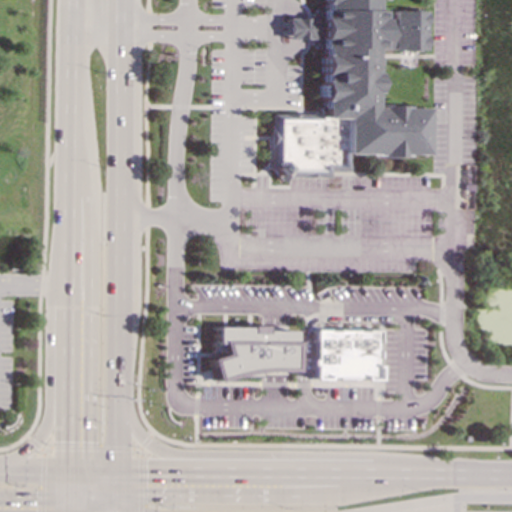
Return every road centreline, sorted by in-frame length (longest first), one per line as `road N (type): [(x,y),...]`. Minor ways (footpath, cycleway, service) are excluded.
road 1 (secondary): [(115,470),(116,38)]
road 2 (primary): [(67,53),(90,196),(89,470)]
road 3 (primary): [(511,473),(115,470)]
road 4 (primary): [(471,473),(372,454),(167,453),(144,442),(116,400)]
road 5 (primary): [(431,473),(337,495),(115,495)]
road 6 (secondary): [(67,39),(65,284)]
road 7 (primary): [(49,284),(44,423),(30,447),(0,462)]
road 8 (secondary): [(65,284),(65,470)]
road 9 (primary): [(367,511),(511,499)]
